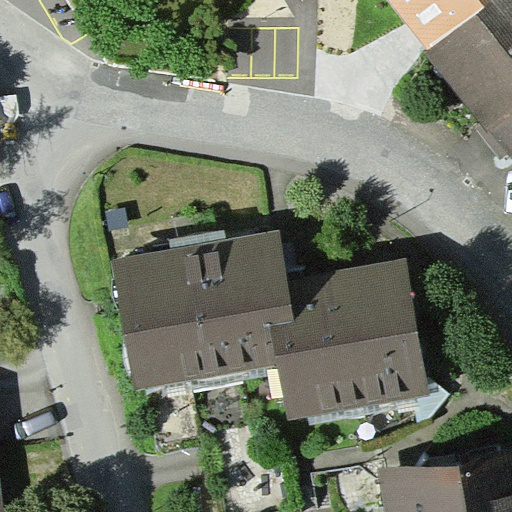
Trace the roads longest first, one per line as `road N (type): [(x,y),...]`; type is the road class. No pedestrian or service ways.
road 1 (residential): [(511,292),(438,206),(347,140),(47,103)]
road 2 (residential): [(47,103),(19,182),(117,511)]
